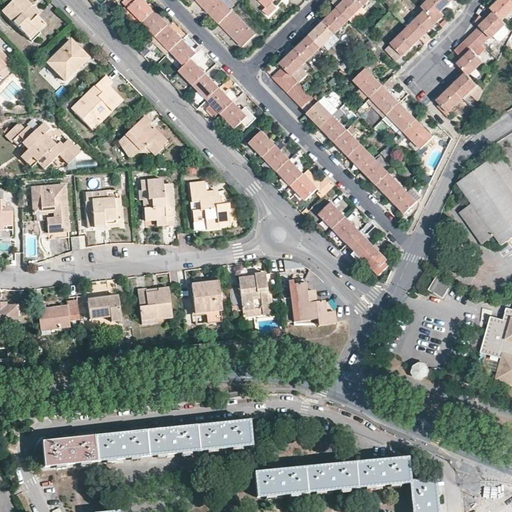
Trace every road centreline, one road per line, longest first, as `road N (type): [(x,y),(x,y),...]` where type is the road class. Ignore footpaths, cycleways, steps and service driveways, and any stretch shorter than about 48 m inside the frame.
road 1 (residential): [(454,444),(441,460),(291,406),(48,427),(27,439),(23,458),(43,511)]
road 2 (tertiary): [(344,393),(255,379),(0,400)]
road 3 (residential): [(279,234),(255,188),(70,0)]
road 4 (residential): [(0,278),(239,252),(279,234)]
road 5 (residential): [(414,246),(244,75)]
road 6 (residential): [(414,246),(459,159),(511,119)]
road 7 (residential): [(379,311),(279,234)]
road 8 (residential): [(477,0),(431,55),(429,105)]
road 9 (tertiary): [(454,444),(344,393)]
